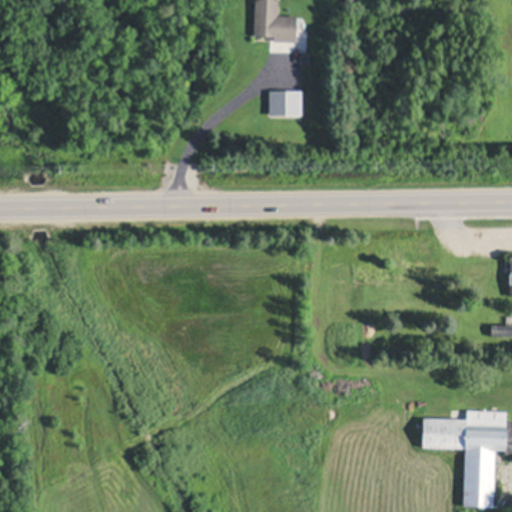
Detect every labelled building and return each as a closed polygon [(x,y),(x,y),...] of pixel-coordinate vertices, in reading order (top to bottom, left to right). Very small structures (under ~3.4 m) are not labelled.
[(296,12),(295,38),(273,37),(273,32),(252,31),(253,0),(277,0),(277,11),(296,12)] [(308,60),(299,60),(299,51),(308,51),(308,60)] [(302,110),(269,111),(269,86),(302,86),(302,110)] [(511,314),(511,334),(491,334),(491,322),(506,323),(506,314),(511,314)] [(505,409),(505,420),(511,420),(511,452),(504,452),(504,448),(495,447),(493,504),(462,503),(464,446),(421,445),(422,415),(466,416),(466,408),(505,409)]
